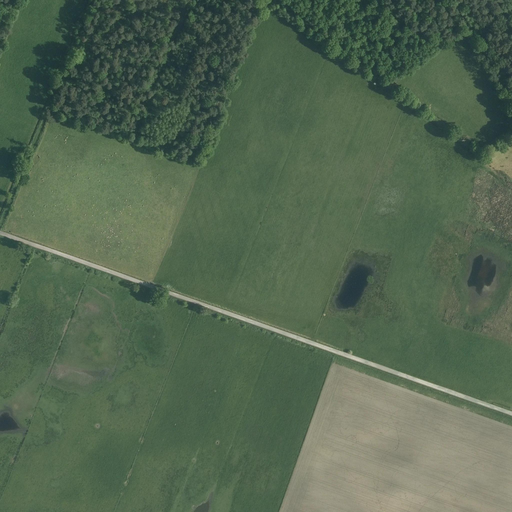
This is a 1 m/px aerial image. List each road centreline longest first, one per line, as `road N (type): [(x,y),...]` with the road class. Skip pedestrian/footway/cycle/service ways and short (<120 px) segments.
road 1 (unclassified): [(511,413),(0,233)]
road 2 (track): [(0,225),(93,0)]
